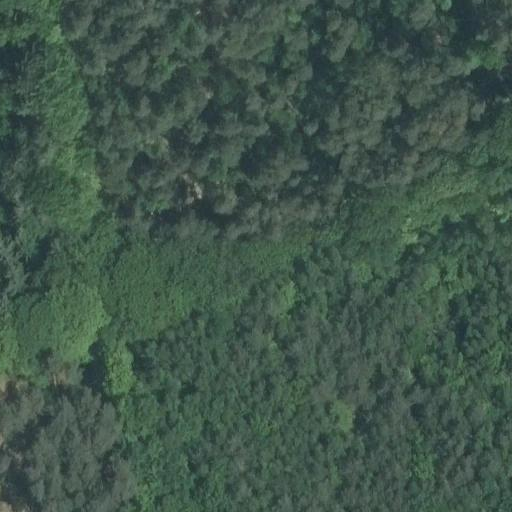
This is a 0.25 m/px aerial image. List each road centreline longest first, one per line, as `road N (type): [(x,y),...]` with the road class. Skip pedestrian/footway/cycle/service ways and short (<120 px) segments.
road 1 (track): [(148,511),(42,0)]
road 2 (track): [(112,333),(511,123)]
